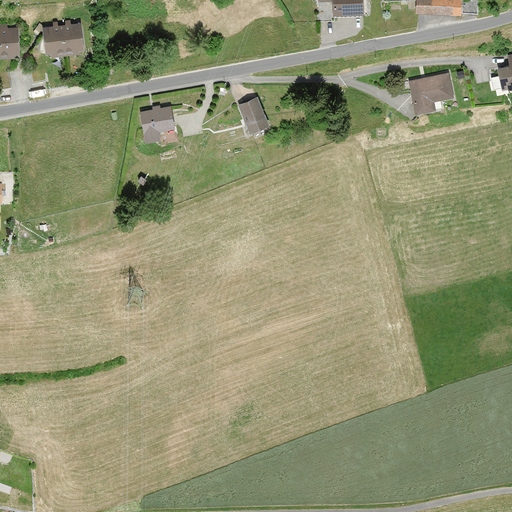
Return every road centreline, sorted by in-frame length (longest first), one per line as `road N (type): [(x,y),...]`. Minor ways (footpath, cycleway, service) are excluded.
road 1 (tertiary): [(511,15),(0,113)]
road 2 (unclassified): [(511,489),(411,507),(316,511)]
